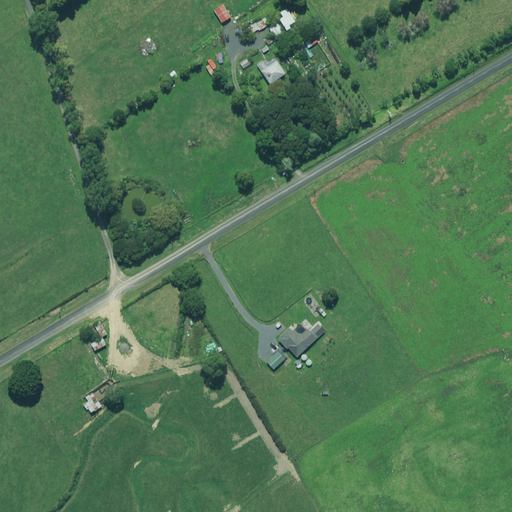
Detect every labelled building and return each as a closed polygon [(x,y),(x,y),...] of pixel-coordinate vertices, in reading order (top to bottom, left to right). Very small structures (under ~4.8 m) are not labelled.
[(295,22),(287,9),(281,13),(283,17),(280,20),(287,31),(291,28),(289,26),(295,22)] [(266,27),(262,20),(248,28),(252,34),(259,29),(260,30),(266,27)] [(284,34),(277,23),(269,28),(275,39),(284,34)] [(252,64),(249,58),(240,63),(243,69),(252,64)] [(286,74),(277,61),(268,67),(264,61),(257,65),(270,85),(286,74)] [(106,335),(99,322),(94,325),(101,338),(106,335)] [(106,345),(102,338),(91,344),(95,351),(106,345)] [(88,402),(83,405),(87,411),(88,409),(91,414),(103,407),(100,401),(104,399),(98,389),(85,397),(88,402)]
